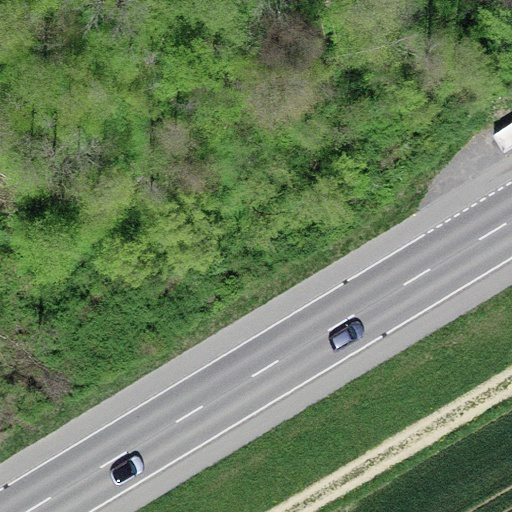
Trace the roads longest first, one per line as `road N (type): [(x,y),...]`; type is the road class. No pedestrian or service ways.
road 1 (primary): [(27,511),(511,227)]
road 2 (track): [(511,379),(286,511)]
